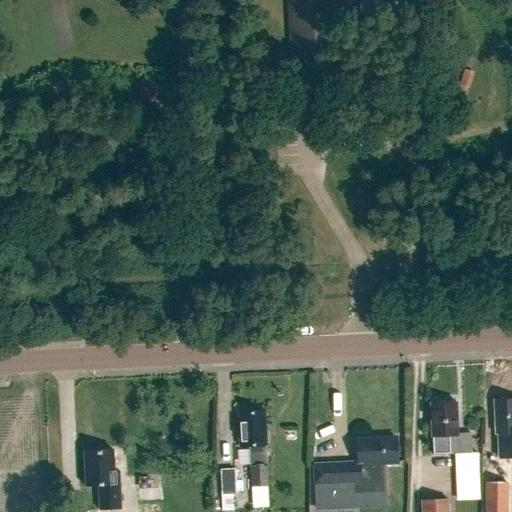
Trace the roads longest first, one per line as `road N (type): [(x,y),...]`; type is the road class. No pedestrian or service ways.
road 1 (tertiary): [(0,362),(511,337)]
road 2 (track): [(190,0),(195,84),(141,93),(105,113)]
road 3 (track): [(348,244),(363,234),(366,195),(410,140)]
